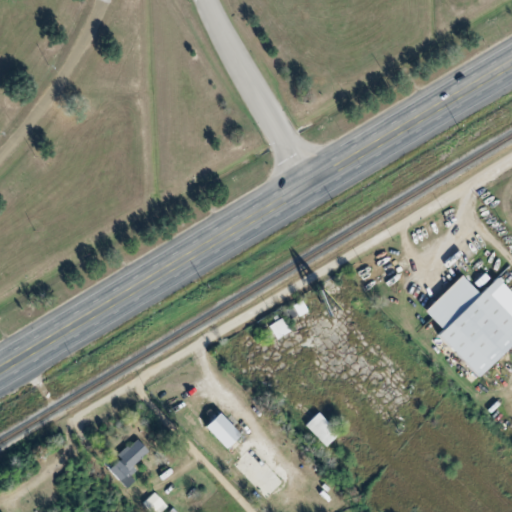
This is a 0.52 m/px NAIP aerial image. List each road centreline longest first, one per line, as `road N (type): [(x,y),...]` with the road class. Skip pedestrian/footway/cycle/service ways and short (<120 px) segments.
road 1 (trunk): [(0,370),(511,62)]
road 2 (residential): [(74,417),(511,156)]
road 3 (residential): [(310,184),(206,0)]
road 4 (residential): [(102,0),(54,91),(0,158)]
road 5 (residential): [(139,380),(253,511)]
